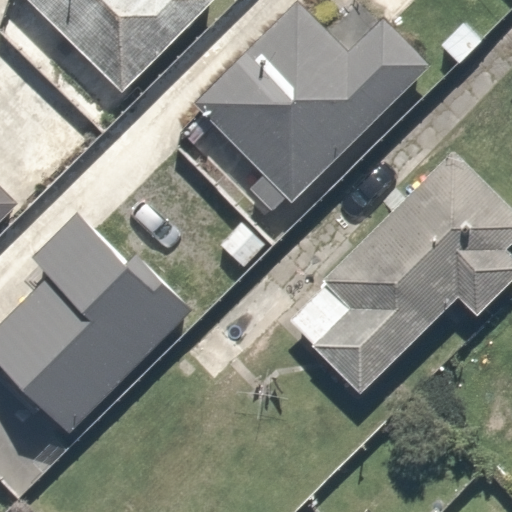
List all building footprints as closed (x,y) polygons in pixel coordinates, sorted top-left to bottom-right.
[(40,0),(134,90),(221,0),(40,0)] [(300,202),(438,66),(392,20),(361,51),(310,0),(309,0),(203,105),(300,202)] [(90,131),(48,88),(0,135),(0,159),(30,190),(90,131)] [(182,163),(137,111),(80,161),(126,213),(182,163)] [(511,201),(464,152),(290,320),(366,398),(470,299),(488,317),(511,293),(511,201)] [(206,392),(283,318),(297,304),(261,268),(170,356),(206,392)]
